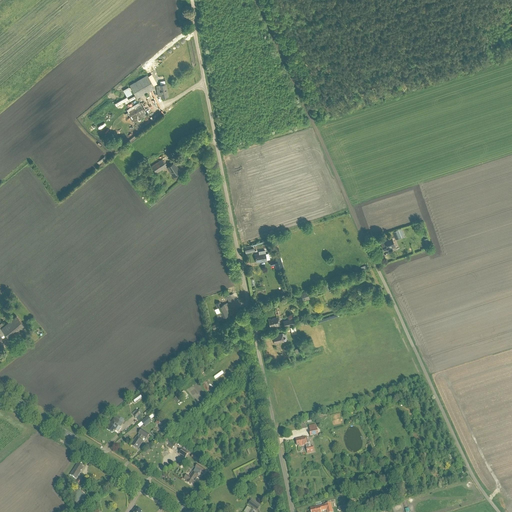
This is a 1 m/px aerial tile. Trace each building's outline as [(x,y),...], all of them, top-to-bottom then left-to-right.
[(150,79),(147,74),(129,85),(137,98),(157,86),(153,78),(150,79)] [(168,96),(166,83),(159,85),(162,97),(168,96)] [(147,115),(139,102),(127,110),(134,123),(147,115)] [(86,123),(83,125),(89,132),(91,130),(86,123)] [(95,144),(103,155),(105,154),(98,142),(95,144)] [(166,166),(162,159),(151,166),(156,173),(166,166)] [(181,172),(174,162),(167,167),(174,177),(181,172)] [(395,239),(402,237),(399,229),(393,232),(395,239)] [(392,237),(381,242),(384,250),(388,248),(389,249),(396,246),(392,237)] [(267,260),(265,252),(255,254),(256,261),(262,260),(262,261),(267,260)] [(279,252),(272,254),(276,269),(283,267),(279,252)] [(297,302),(309,299),(307,290),(295,294),(297,302)] [(234,299),(232,293),(224,296),(225,299),(227,298),(228,302),(234,299)] [(221,305),(220,301),(216,303),(215,304),(217,308),(218,307),(220,312),(216,314),(218,318),(222,317),(229,314),(227,309),(226,309),(224,304),(221,305)] [(25,326),(16,315),(0,328),(0,327),(0,338),(1,337),(5,333),(9,339),(25,326)] [(280,325),(278,317),(269,319),(271,327),(280,325)] [(295,324),(293,318),(283,321),(284,327),(295,324)] [(283,342),(282,333),(272,336),(274,344),(283,342)] [(107,430),(112,433),(113,432),(114,432),(118,425),(120,422),(114,418),(107,430)] [(151,421),(148,418),(141,423),(144,427),(151,421)] [(149,434),(141,429),(138,434),(139,434),(137,437),(136,437),(131,446),(136,449),(137,448),(138,449),(143,441),(142,441),(144,438),(146,439),(149,434)] [(307,444),(305,437),(295,439),(296,446),(298,445),(298,447),(305,445),(307,453),(313,452),(312,446),(310,447),(309,443),(307,444)] [(188,454),(182,450),(179,454),(185,459),(188,454)] [(83,466),(78,462),(70,475),(76,479),(83,468),(82,467),(83,466)] [(186,481),(185,482),(190,485),(191,484),(192,484),(198,476),(197,475),(199,471),(203,474),(206,470),(197,464),(194,468),(195,468),(193,472),(192,472),(189,476),(186,475),(183,479),(186,481)] [(77,488),(69,497),(77,504),(85,495),(77,488)] [(255,502),(251,500),(248,505),(253,509),(254,508),(257,510),(259,507),(254,503),(255,502)] [(320,511),(321,511),(326,511),(332,511),(330,503),(324,505),(323,506),(323,505),(320,506),(310,509),(311,511),(320,511)]
